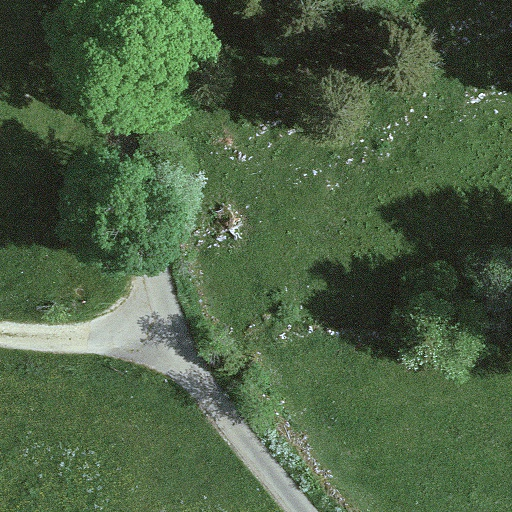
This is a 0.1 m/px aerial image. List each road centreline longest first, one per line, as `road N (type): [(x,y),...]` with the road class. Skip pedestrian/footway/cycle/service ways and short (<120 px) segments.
road 1 (unclassified): [(75,0),(180,342),(207,393),(301,511)]
road 2 (track): [(180,342),(0,336)]
